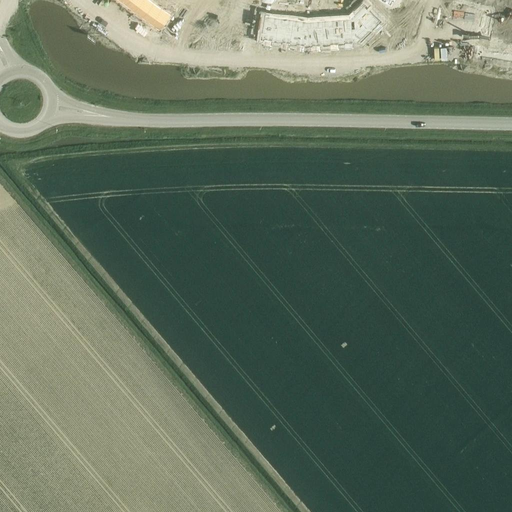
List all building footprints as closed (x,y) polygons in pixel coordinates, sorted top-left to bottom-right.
[(127,0),(126,2),(134,8),(140,0),(127,0)] [(140,0),(134,8),(142,14),(153,0),(140,0)] [(153,0),(142,14),(151,21),(162,6),(153,0)] [(264,10),(259,37),(305,45),(361,41),(382,20),(363,0),(349,14),(307,17),(264,10)] [(162,6),(151,21),(159,27),(170,12),(162,6)] [(491,28),(488,46),(498,47),(501,29),(491,28)] [(501,29),(498,47),(508,49),(510,31),(501,29)]
